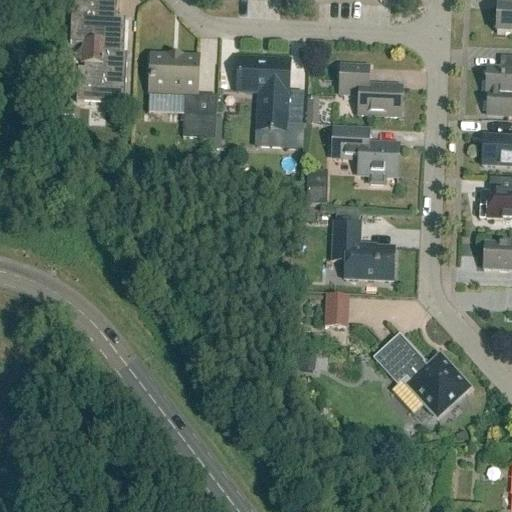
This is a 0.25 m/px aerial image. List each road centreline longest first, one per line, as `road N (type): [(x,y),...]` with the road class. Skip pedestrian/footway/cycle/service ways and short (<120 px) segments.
road 1 (residential): [(511,390),(437,307),(429,270),(438,35)]
road 2 (secondary): [(238,511),(94,326),(67,302),(0,273)]
road 3 (residential): [(438,35),(206,27),(181,0)]
